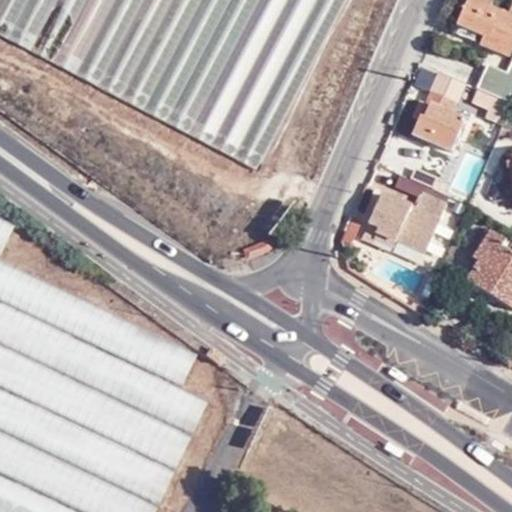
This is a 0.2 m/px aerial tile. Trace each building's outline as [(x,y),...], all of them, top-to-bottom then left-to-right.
[(351,0),(0,0),(0,37),(263,172),(351,0)] [(481,42),(509,55),(511,47),(511,4),(508,14),(491,6),(493,0),(467,0),(458,24),(484,35),(481,42)] [(487,64),(477,87),(479,88),(507,100),(508,101),(511,92),(511,74),(507,73),(487,64)] [(507,100),(479,88),(472,103),(500,115),(507,100)] [(436,93),(430,105),(425,118),(419,116),(411,134),(451,152),(465,119),(453,113),(457,103),(436,93)] [(425,118),(430,105),(419,100),(413,113),(419,116),(425,118)] [(425,251),(445,205),(421,194),(414,208),(381,194),(367,225),(361,240),(373,246),(379,234),(397,242),(400,239),(425,251)] [(476,258),(492,231),(484,226),(468,254),(476,258)] [(506,239),(492,231),(476,258),(479,260),(466,281),(511,309),(511,253),(501,246),(506,239)] [(272,237),(241,249),(245,259),(276,247),(272,237)] [(0,510),(4,511),(158,511),(206,403),(184,384),(200,347),(145,344),(143,368),(95,347),(103,338),(104,315),(66,313),(67,294),(0,264),(0,278),(9,282),(8,303),(0,299),(0,510)] [(404,385),(410,377),(393,365),(387,373),(404,385)] [(386,450),(398,459),(403,451),(391,443),(386,450)]
